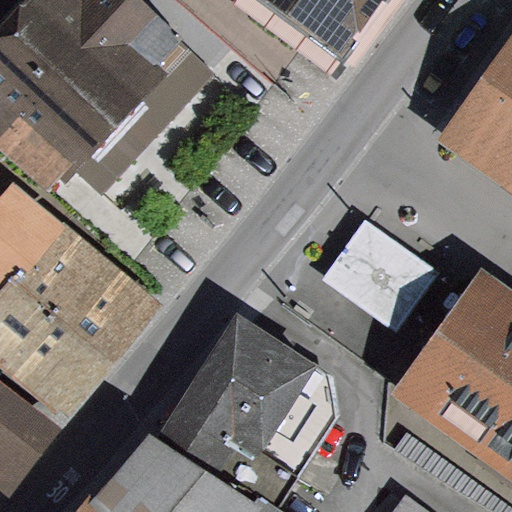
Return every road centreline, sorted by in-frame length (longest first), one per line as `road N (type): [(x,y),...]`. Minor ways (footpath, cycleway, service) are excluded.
road 1 (residential): [(29,511),(308,190),(452,0)]
road 2 (unknown): [(354,130),(224,0)]
